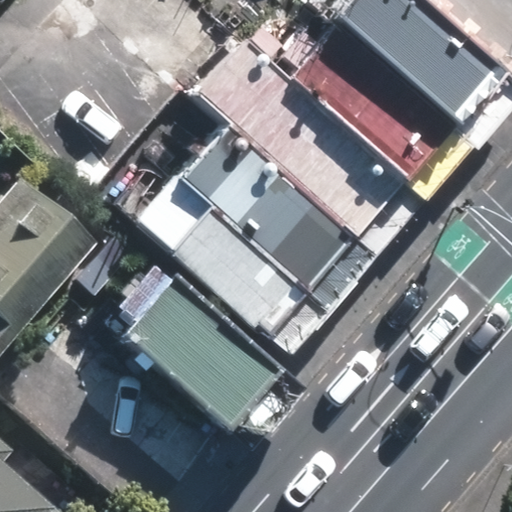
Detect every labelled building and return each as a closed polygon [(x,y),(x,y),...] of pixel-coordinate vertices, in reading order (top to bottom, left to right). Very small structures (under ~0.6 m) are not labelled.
[(300,40),(419,134),(473,66),(388,0),(317,0),(291,33),(300,40)] [(389,0),(410,16),(473,66),(502,78),(506,0),(389,0)] [(195,204),(308,296),(431,146),(419,134),(300,40),(278,66),(237,32),(179,103),(218,135),(175,187),(195,204)] [(0,196),(0,331),(88,235),(20,174),(0,196)] [(152,272),(254,355),(308,296),(195,204),(144,266),(152,272)] [(254,355),(152,272),(98,335),(198,419),(254,355)] [(0,511),(24,511),(53,479),(0,434),(0,511)]
